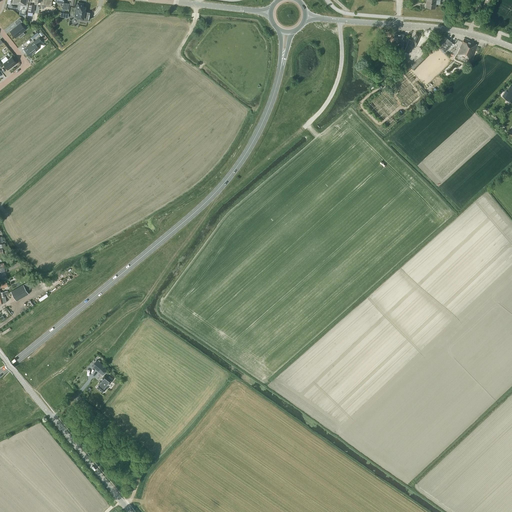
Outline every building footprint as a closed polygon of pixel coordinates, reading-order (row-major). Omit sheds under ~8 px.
[(68,10),(69,3),(65,3),(65,0),(55,0),(55,2),(61,3),(60,6),(63,6),(62,9),(68,10)] [(440,1),(436,0),(426,0),(426,7),(435,8),(436,4),(440,4),(440,1)] [(480,5),(482,3),(478,0),(477,0),(476,2),(476,1),(471,8),(475,11),(475,10),(477,12),(481,6),(480,5)] [(83,8),(83,7),(84,4),(78,3),(75,16),(78,17),(77,18),(80,19),(79,20),(88,22),(90,12),(84,11),(85,8),(83,8)] [(18,35),(23,32),(26,29),(21,23),(22,22),(20,19),(15,23),(17,25),(10,31),(15,38),(18,35)] [(409,53),(414,41),(417,43),(420,35),(416,33),(412,41),(409,39),(404,51),(409,53)] [(404,40),(404,34),(394,34),(394,40),(394,43),(404,43),(404,40)] [(437,46),(440,49),(446,43),(450,46),(453,43),(444,36),(442,39),(443,40),(437,46)] [(38,45),(42,41),(39,37),(24,49),(30,56),(40,48),(38,45)] [(471,60),(477,45),(473,43),(474,42),(464,38),(457,54),(471,60)] [(49,46),(41,51),(44,55),(55,48),(50,40),(47,42),(49,46)] [(401,59),(404,49),(398,47),(395,57),(401,59)] [(428,57),(424,53),(410,66),(414,70),(428,57)] [(3,63),(8,70),(16,63),(11,57),(3,63)] [(511,85),(507,91),(506,90),(503,96),(511,101),(511,85)] [(16,300),(28,293),(23,284),(11,292),(16,300)] [(32,303),(34,306),(40,301),(48,296),(47,293),(32,303)] [(100,372),(104,367),(104,366),(96,360),(92,366),(100,372)] [(111,381),(113,379),(109,376),(108,378),(104,375),(99,382),(100,383),(96,387),(102,392),(106,388),(111,381)]
